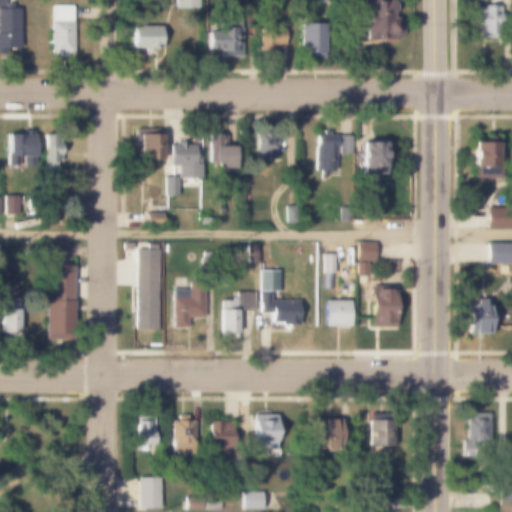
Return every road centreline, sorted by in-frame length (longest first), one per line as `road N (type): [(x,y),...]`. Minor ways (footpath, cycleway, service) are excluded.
road 1 (residential): [(0,88),(511,96)]
road 2 (primary): [(432,511),(434,0)]
road 3 (residential): [(0,371),(511,371)]
road 4 (residential): [(108,88),(106,511)]
